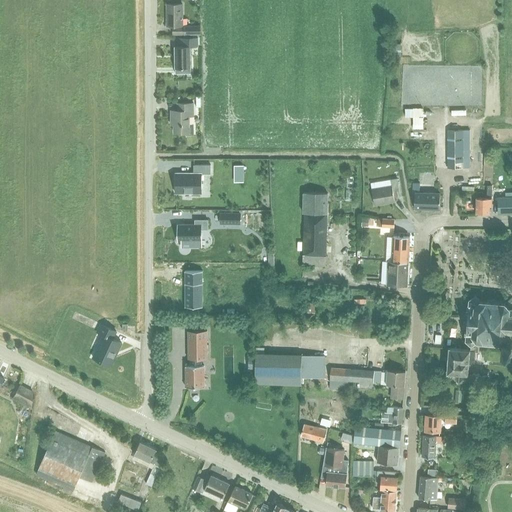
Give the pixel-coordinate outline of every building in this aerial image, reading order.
[(200,25),(182,25),(182,3),(167,4),(167,26),(173,26),(173,34),(201,34),(200,25)] [(198,37),(177,38),(178,46),(175,46),(175,73),(191,73),(191,46),(198,46),(198,37)] [(174,132),(186,132),(186,135),(194,135),(193,124),(190,124),(190,116),(194,116),(194,103),(178,103),(178,110),(171,110),(171,124),(174,124),(174,132)] [(470,168),(470,130),(448,130),(448,168),(470,168)] [(176,172),(176,173),(176,193),(177,193),(186,193),(192,193),(192,195),(197,195),(200,195),(200,193),(202,193),(202,181),(202,179),(202,173),(204,173),(211,173),(211,171),(211,165),(201,165),(194,165),(194,168),(194,172),(194,173),(193,173),(185,172),(176,172)] [(391,185),(372,189),(375,205),(395,201),(394,197),(400,196),(397,178),(390,179),(391,185)] [(440,209),(440,193),(420,192),(420,183),(413,182),(413,192),(415,192),(415,208),(440,209)] [(492,205),(492,185),(487,185),(487,198),(477,197),(476,213),(490,213),(490,205),(492,205)] [(327,266),(330,193),(306,192),(305,213),(306,213),(304,265),(327,266)] [(511,196),(498,197),(498,214),(511,213),(511,196)] [(241,214),(221,214),(220,222),(220,223),(231,223),(240,223),(241,214)] [(394,227),(395,219),(383,218),(382,226),(394,227)] [(178,224),(178,232),(178,241),(182,241),(190,241),(191,241),(191,245),(191,247),(196,247),(202,247),(202,241),(202,234),(202,229),(206,229),(208,229),(208,224),(208,220),(201,220),(196,220),(195,220),(195,224),(187,224),(178,224)] [(393,236),(392,261),(409,262),(410,236),(393,236)] [(409,262),(388,261),(387,285),(407,286),(409,262)] [(185,271),(186,271),(186,278),(186,283),(185,283),(185,284),(186,284),(186,295),(186,306),(185,306),(185,307),(187,307),(195,307),(203,307),(203,306),(203,296),(203,284),(203,283),(202,275),(203,271),(202,271),(203,271),(193,271),(185,271)] [(475,351),(478,352),(479,341),(484,342),(484,343),(485,343),(485,344),(492,345),(492,344),(493,344),(493,343),(502,343),(501,352),(511,353),(510,355),(511,355),(511,308),(510,308),(511,305),(511,297),(505,303),(506,302),(505,301),(504,302),(497,302),(497,300),(496,300),(489,299),(489,300),(488,300),(488,301),(480,301),(476,296),(476,294),(475,294),(475,296),(470,299),(468,299),(469,300),(469,305),(467,305),(467,312),(464,312),(463,328),(465,328),(465,335),(466,335),(466,340),(464,340),(465,341),(466,341),(471,345),(471,349),(472,349),(472,350),(475,351)] [(117,353),(122,343),(113,338),(116,331),(101,324),(97,332),(103,335),(93,357),(109,365),(115,352),(117,353)] [(207,358),(207,330),(188,330),(188,358),(190,358),(190,365),(185,365),(186,387),(205,387),(204,365),(202,365),(202,358),(207,358)] [(472,349),(471,349),(449,347),(447,373),(459,374),(457,374),(457,382),(488,384),(489,376),(479,375),(479,373),(473,373),(473,375),(468,374),(469,365),(474,366),(475,351),(472,350),(472,349)] [(255,383),(302,385),(302,377),(324,377),(325,355),(256,353),(256,356),(249,356),(248,368),(255,368),(255,383)] [(380,382),(381,371),(331,367),(329,387),(347,389),(348,380),(373,382),(380,382)] [(381,384),(387,384),(392,385),(391,398),(404,399),(406,371),(383,369),(383,375),(382,375),(381,384)] [(33,391),(20,384),(13,400),(31,409),(33,391)] [(402,423),(403,407),(390,406),(389,412),(383,412),(382,412),(381,421),(382,421),(389,422),(388,425),(393,425),(393,423),(402,423)] [(456,422),(456,415),(440,414),(440,416),(426,415),(426,430),(440,430),(441,419),(446,420),(446,422),(456,422)] [(324,441),(327,429),(304,423),(301,435),(324,441)] [(398,464),(401,430),(383,428),(374,427),(355,425),(353,446),(375,449),(375,444),(379,444),(377,461),(398,464)] [(92,482),(105,452),(56,430),(37,473),(74,490),(80,476),(92,482)] [(444,443),(444,436),(436,435),(424,434),(422,456),(435,457),(436,442),(444,443)] [(140,441),(134,454),(132,459),(153,469),(146,483),(152,486),(160,470),(159,469),(164,458),(154,454),(156,449),(140,441)] [(343,459),(344,449),(327,447),(326,447),(323,465),(333,466),(332,472),(328,471),(326,485),(346,487),(347,473),(348,469),(349,460),(343,459)] [(377,475),(377,470),(374,470),(374,460),(353,460),(353,475),(374,475),(377,475)] [(395,471),(377,470),(377,475),(381,476),(380,488),(397,489),(398,477),(395,476),(395,471)] [(223,498),(230,483),(211,475),(208,482),(204,481),(205,479),(198,475),(193,488),(199,491),(201,487),(223,498)] [(437,499),(437,490),(438,481),(441,481),(442,477),(421,476),(419,498),(437,499)] [(245,508),(252,494),(235,485),(224,509),(230,511),(235,511),(238,505),(245,508)] [(397,491),(396,491),(382,490),(382,497),(374,496),(373,508),(395,510),(397,491)] [(139,510),(142,501),(121,493),(118,501),(139,510)] [(466,499),(449,497),(448,508),(465,510),(466,499)] [(295,511),(296,511),(277,503),(274,508),(263,503),(259,511),(295,511)]
